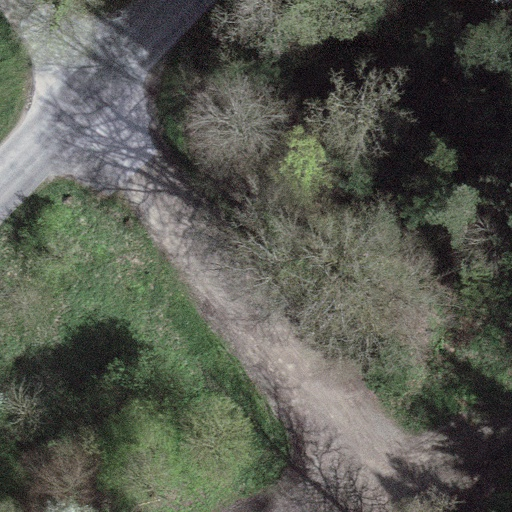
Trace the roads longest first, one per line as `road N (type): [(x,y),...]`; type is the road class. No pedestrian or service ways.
road 1 (track): [(217,239),(431,511)]
road 2 (unclassified): [(0,179),(174,0)]
road 3 (track): [(511,429),(372,511)]
